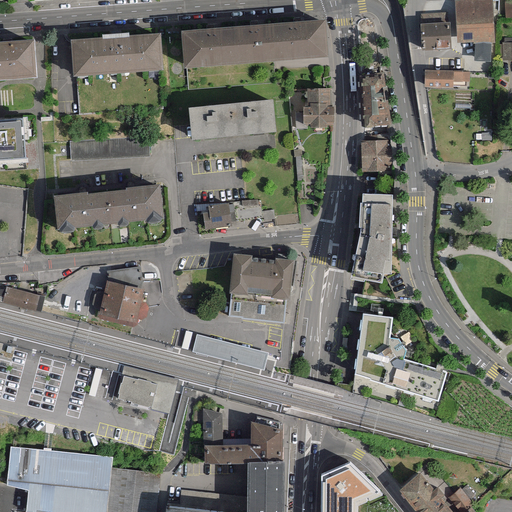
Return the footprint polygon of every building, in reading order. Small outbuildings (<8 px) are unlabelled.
[(493,0),(486,0),(457,2),(460,43),(497,41),(493,0)] [(272,70),(328,65),(322,22),(188,33),(190,76),(272,70)] [(451,23),(423,24),(424,52),(452,51),(451,23)] [(74,39),(76,76),(164,72),(163,36),(74,39)] [(0,80),(38,79),(35,38),(0,39),(0,80)] [(430,71),(428,88),(471,92),(473,74),(430,71)] [(384,72),(362,75),(365,127),(391,125),(384,72)] [(331,88),(308,88),(308,107),(304,107),(304,124),(331,124),(331,88)] [(298,91),(299,105),(306,104),(306,90),(298,91)] [(272,95),(188,103),(191,135),(275,128),(272,95)] [(28,115),(0,117),(0,156),(30,154),(28,115)] [(72,158),(151,156),(150,137),(71,140),(72,158)] [(392,143),(362,143),(362,174),(392,174),(392,143)] [(158,182),(51,193),(55,229),(161,218),(158,182)] [(32,191),(0,186),(0,207),(31,212),(32,191)] [(360,223),(364,222),(355,275),(382,281),(385,273),(393,274),(394,191),(364,188),(364,196),(361,197),(360,223)] [(235,202),(237,223),(264,220),(263,208),(262,200),(243,201),(235,202)] [(208,228),(233,224),(230,204),(205,208),(208,228)] [(264,220),(276,220),(277,208),(263,208),(264,220)] [(290,302),(294,263),(237,257),(233,296),(290,302)] [(142,286),(111,280),(103,320),(133,326),(142,286)] [(45,299),(0,287),(0,300),(41,312),(45,299)] [(395,317),(364,312),(356,377),(440,400),(447,372),(390,355),(395,317)] [(199,339),(190,337),(186,351),(215,358),(217,352),(197,347),(198,342),(199,339)] [(157,384),(151,409),(170,414),(179,379),(127,365),(124,375),(157,384)] [(157,384),(124,375),(118,400),(151,409),(157,384)] [(249,458),(285,458),(284,423),(253,421),(253,440),(225,440),(225,407),(205,408),(206,460),(249,458)] [(107,511),(110,460),(11,447),(9,486),(29,490),(26,511),(107,511)] [(168,511),(284,511),(285,458),(249,458),(248,509),(170,502),(168,511)] [(322,476),(322,511),(358,511),(358,505),(384,495),(350,461),(322,476)] [(108,511),(158,511),(162,475),(112,471),(108,511)] [(422,472),(402,489),(422,511),(456,511),(422,472)] [(464,482),(450,499),(462,509),(476,491),(464,482)]
